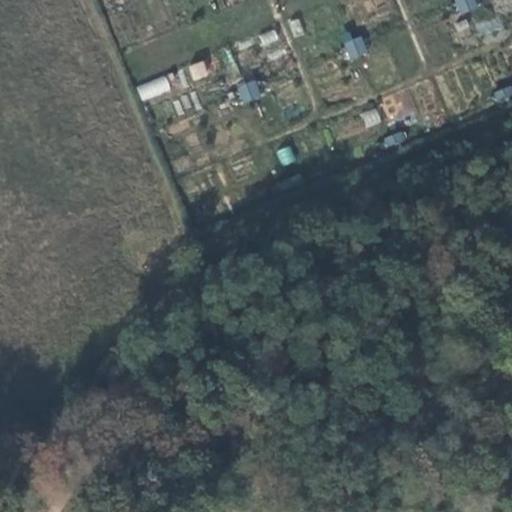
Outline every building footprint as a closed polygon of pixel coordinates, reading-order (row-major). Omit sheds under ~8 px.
[(474,0),(456,0),(462,14),(477,7),(474,0)] [(360,37),(345,43),(351,58),(367,52),(360,37)] [(137,87),(142,101),(170,90),(165,76),(137,87)] [(254,80),(238,87),(245,102),(260,96),(254,80)] [(511,90),(510,86),(495,93),(498,100),(511,94),(511,90)] [(400,132),(385,138),(388,146),(404,140),(400,132)] [(294,176),(279,182),(282,190),(297,184),(294,176)]
